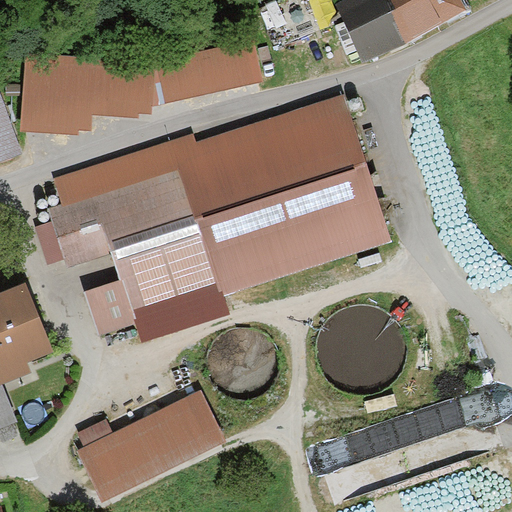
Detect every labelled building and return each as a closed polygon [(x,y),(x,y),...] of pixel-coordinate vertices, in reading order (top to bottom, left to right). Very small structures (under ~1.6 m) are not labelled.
[(472,0),(329,0),(362,62),(474,3),(472,0)] [(155,71),(94,67),(91,99),(148,105),(258,80),(250,47),(155,71)] [(94,67),(29,62),(24,126),(88,132),(91,99),(94,67)] [(0,98),(0,154),(18,148),(0,98)] [(191,140),(62,184),(81,240),(125,226),(133,250),(96,262),(111,308),(150,295),(155,312),(390,233),(348,107),(197,157),(191,140)] [(0,438),(16,432),(0,389),(0,360),(47,343),(21,276),(0,283),(0,438)] [(83,443),(75,447),(99,496),(219,436),(194,387),(108,430),(101,416),(75,429),(83,443)]
